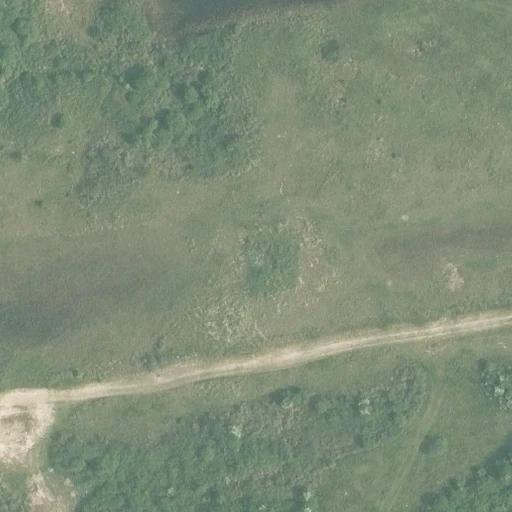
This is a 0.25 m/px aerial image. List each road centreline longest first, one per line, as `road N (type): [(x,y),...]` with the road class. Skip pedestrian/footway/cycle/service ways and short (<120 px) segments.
road 1 (track): [(0,399),(511,315)]
road 2 (track): [(369,511),(432,405),(425,329)]
